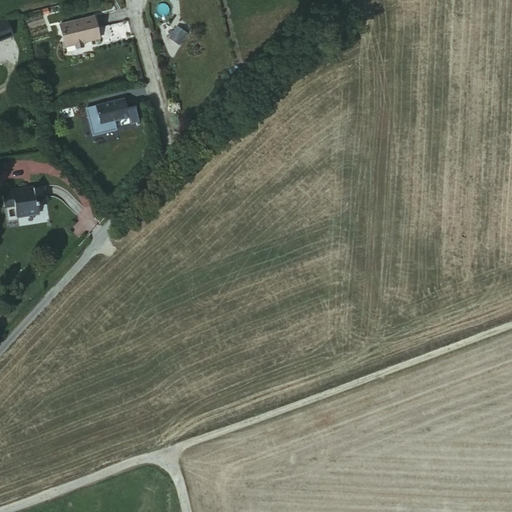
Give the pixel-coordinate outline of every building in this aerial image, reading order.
[(0,35),(22,28),(19,16),(0,22),(0,35)] [(87,16),(51,24),(57,47),(68,44),(73,43),(93,38),(87,16)] [(171,30),(164,41),(172,47),(180,35),(171,30)] [(125,124),(133,122),(129,105),(121,107),(118,98),(105,101),(105,102),(101,104),(101,102),(88,105),(88,106),(81,108),(87,135),(110,129),(108,121),(123,117),(125,124)] [(34,213),(34,205),(33,202),(45,200),(42,186),(32,187),(32,186),(10,190),(10,191),(1,192),(2,207),(4,207),(6,219),(15,218),(15,216),(25,215),(25,214),(34,213)]
